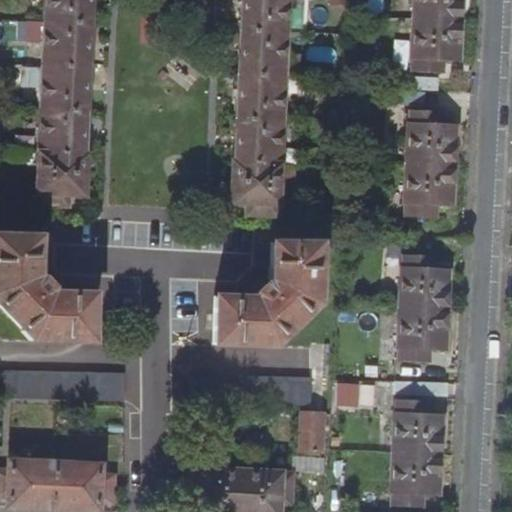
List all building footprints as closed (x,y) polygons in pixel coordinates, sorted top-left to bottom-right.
[(45,0),(36,207),(70,208),(71,196),(86,196),(88,155),(86,155),(91,0),(45,0)] [(287,0),(241,0),(235,163),(232,162),(230,205),(245,206),(245,218),(278,219),(287,0)] [(413,0),(412,19),(461,22),(462,0),(413,0)] [(461,22),(412,19),(410,72),(444,73),(444,62),(458,62),(461,22)] [(23,47),(0,47),(0,61),(23,62),(23,47)] [(342,66),(342,48),(307,47),(305,64),(342,66)] [(21,69),(0,68),(0,81),(20,81),(21,69)] [(409,110),(406,163),(454,167),(456,125),(441,125),(441,111),(409,110)] [(454,167),(406,163),(404,216),(436,218),(437,206),(452,207),(454,167)] [(403,236),(427,237),(428,225),(403,223),(403,236)] [(47,291),(37,280),(34,278),(36,237),(0,236),(0,306),(30,339),(90,341),(91,295),(49,294),(47,291)] [(426,250),(427,237),(403,236),(402,248),(426,250)] [(211,343),(271,344),(315,304),(317,245),(270,243),(269,283),(266,286),(264,284),(254,294),(256,297),(253,300),(212,298),(211,343)] [(399,309),(447,311),(449,270),(435,269),(435,257),(402,256),(399,309)] [(39,278),(37,280),(47,291),(49,289),(39,278)] [(445,352),(447,311),(399,309),(397,362),(430,363),(431,352),(445,352)] [(396,383),(421,383),(421,370),(396,370),(396,383)] [(4,401),(57,401),(58,377),(5,375),(4,401)] [(57,401),(123,402),(123,378),(58,377),(57,401)] [(189,403),(243,404),(243,380),(189,379),(189,403)] [(243,404),(296,405),(297,381),(243,380),(243,404)] [(297,381),(296,405),(309,406),(309,381),(297,381)] [(355,406),(356,383),(333,382),(331,405),(355,406)] [(420,397),(421,383),(396,383),(395,396),(420,397)] [(392,455),(440,456),(442,416),(427,414),(428,403),(395,401),(392,455)] [(308,453),(306,502),(319,503),(324,415),(302,413),(299,451),(308,453)] [(438,497),(440,456),(392,455),(389,507),(423,509),(423,497),(438,497)] [(344,460),(331,459),(329,488),(341,489),(344,460)] [(0,483),(53,486),(54,465),(9,462),(9,471),(0,470),(0,483)] [(53,486),(113,489),(114,468),(54,465),(53,486)] [(239,511),(241,471),(187,469),(186,503),(197,504),(196,511),(239,511)] [(239,511),(278,511),(279,507),(292,507),(293,474),(241,471),(239,511)] [(0,508),(52,511),(53,486),(0,483),(0,508)] [(52,511),(69,511),(97,511),(98,504),(112,504),(113,489),(53,486),(52,511)]
